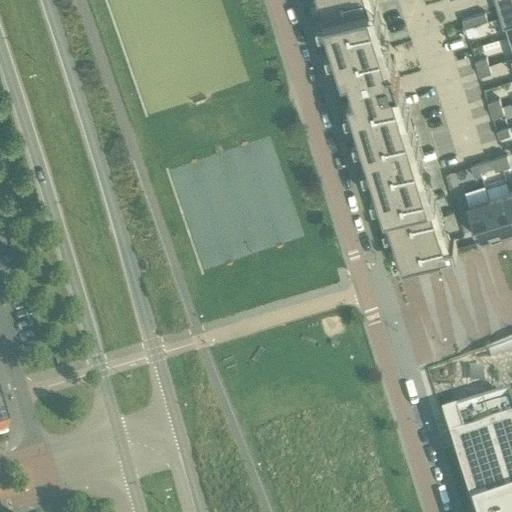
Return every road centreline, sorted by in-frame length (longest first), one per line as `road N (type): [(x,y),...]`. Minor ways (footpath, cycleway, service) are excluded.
road 1 (motorway): [(85,0),(174,254),(248,511)]
road 2 (motorway): [(342,511),(261,220),(184,0)]
road 3 (residential): [(278,0),(436,511)]
road 4 (motorway): [(421,511),(333,188),(265,0)]
road 5 (motorway): [(0,20),(91,277),(159,511)]
road 6 (secondary): [(175,435),(45,0)]
road 7 (secondary): [(0,43),(118,428)]
road 8 (residential): [(0,318),(38,449)]
